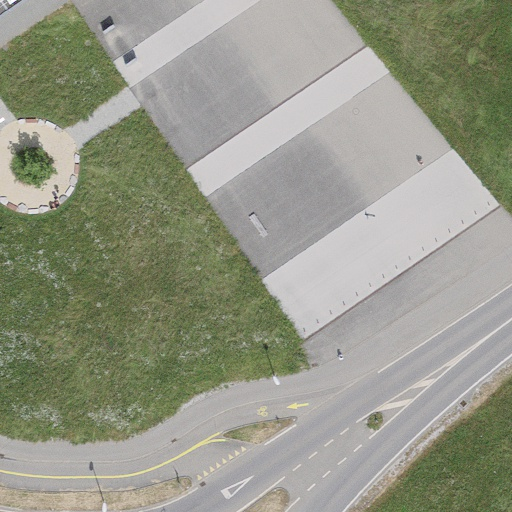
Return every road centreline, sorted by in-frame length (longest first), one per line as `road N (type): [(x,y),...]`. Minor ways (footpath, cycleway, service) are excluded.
road 1 (tertiary): [(457,359),(355,410),(195,511)]
road 2 (tertiary): [(313,511),(457,359)]
